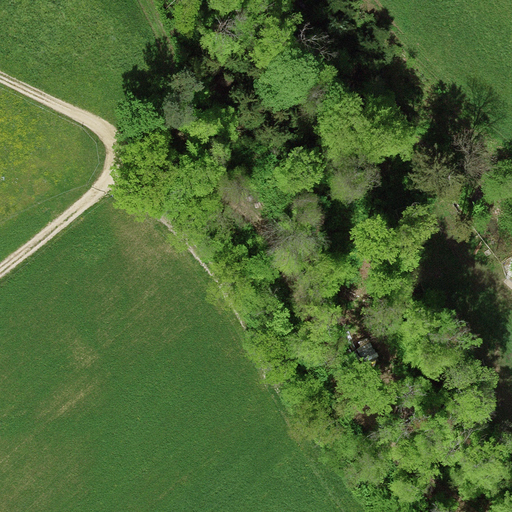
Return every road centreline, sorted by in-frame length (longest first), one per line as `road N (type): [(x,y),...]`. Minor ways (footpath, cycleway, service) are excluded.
road 1 (track): [(135,146),(220,182),(241,200),(275,250),(340,386),(472,511)]
road 2 (track): [(124,157),(175,201),(230,274),(310,419),(373,511)]
road 3 (track): [(0,78),(95,119),(135,146),(0,265)]
